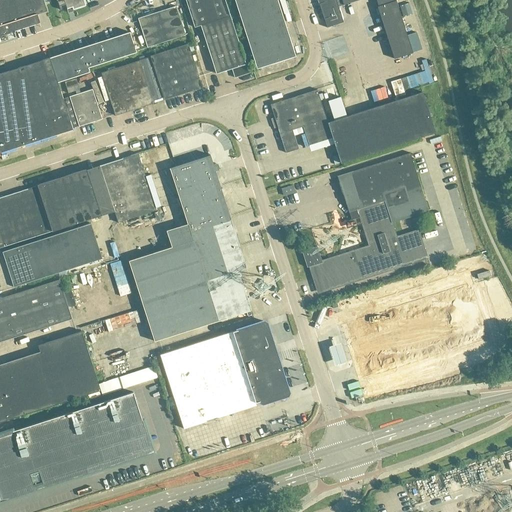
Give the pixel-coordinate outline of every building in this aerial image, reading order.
[(46,10),(43,0),(0,0),(0,38),(1,38),(2,36),(11,33),(10,31),(39,22),(36,14),(46,10)] [(73,9),(86,5),(84,0),(56,0),(57,1),(60,9),(61,10),(67,8),(68,10),(73,9)] [(230,15),(225,0),(185,0),(194,27),(195,27),(200,24),(230,15)] [(277,0),(234,0),(257,68),(295,56),(278,4),(277,0)] [(413,53),(395,0),(317,0),(326,28),(343,22),(338,7),(358,0),(376,0),(378,6),(377,6),(394,59),(413,53)] [(185,35),(176,6),(138,18),(147,47),(185,35)] [(244,60),(230,15),(200,24),(216,73),(232,68),(235,77),(252,72),(248,59),(244,60)] [(97,40),(98,42),(63,53),(56,55),(64,80),(90,72),(88,67),(136,52),(130,32),(106,40),(105,38),(104,37),(97,39),(97,40)] [(151,57),(145,59),(159,101),(175,96),(201,87),(187,44),(150,56),(151,57)] [(63,99),(58,82),(64,80),(56,55),(49,57),(42,60),(0,73),(0,151),(0,152),(73,129),(72,128),(63,99)] [(153,103),(159,101),(145,59),(101,73),(115,115),(153,103)] [(69,97),(63,99),(72,128),(78,126),(101,118),(92,89),(81,92),(76,79),(65,82),(68,93),(76,91),(77,94),(69,96),(69,97)] [(317,89),(270,104),(274,117),(271,118),(274,128),(278,127),(286,153),(298,149),(294,135),(304,132),(309,145),(332,138),(340,162),(435,131),(422,91),(327,121),(317,89)] [(188,106),(200,102),(197,93),(186,97),(188,106)] [(319,290),(426,256),(427,259),(428,258),(419,229),(418,229),(396,236),(391,222),(428,211),(410,152),(409,153),(338,176),(338,175),(337,175),(349,212),(350,212),(349,211),(357,209),(369,245),(321,260),(317,246),(301,251),(307,267),(311,266),(319,290)] [(156,210),(137,153),(99,166),(117,223),(156,210)] [(213,164),(210,155),(169,168),(187,224),(166,230),(171,246),(128,260),(141,300),(238,270),(246,268),(215,170),(217,170),(219,168),(217,164),(215,163),(213,164)] [(333,166),(339,164),(337,157),(331,159),(333,166)] [(101,215),(87,170),(35,186),(50,232),(74,224),(101,215)] [(294,192),(292,185),(282,189),(282,190),(284,196),(294,192)] [(50,232),(35,186),(0,197),(0,231),(4,245),(4,247),(18,242),(50,232)] [(19,246),(0,252),(0,290),(13,286),(102,258),(90,223),(74,228),(74,224),(50,232),(18,242),(19,246)] [(145,313),(108,325),(117,353),(251,310),(238,270),(141,301),(145,313)] [(490,270),(477,274),(479,279),(491,275),(490,270)] [(0,341),(72,319),(68,307),(75,304),(71,289),(63,292),(59,280),(0,298),(0,341)] [(467,286),(344,325),(361,376),(483,337),(467,286)] [(102,302),(93,305),(99,324),(108,321),(102,302)] [(289,392),(266,323),(264,321),(260,322),(237,329),(237,330),(233,331),(232,331),(160,354),(184,428),(256,405),(255,402),(260,401),(260,402),(263,403),(267,402),(283,397),(283,396),(288,395),(289,392)] [(0,422),(100,390),(81,331),(38,345),(40,351),(0,364),(0,422)] [(334,342),(328,343),(335,363),(341,361),(346,360),(339,341),(334,342)] [(152,450),(149,442),(133,392),(0,434),(0,496),(1,499),(35,488),(32,480),(41,478),(43,485),(91,470),(90,465),(99,463),(100,467),(129,458),(128,453),(136,450),(138,455),(152,450)] [(202,445),(204,452),(220,449),(219,442),(202,445)]
